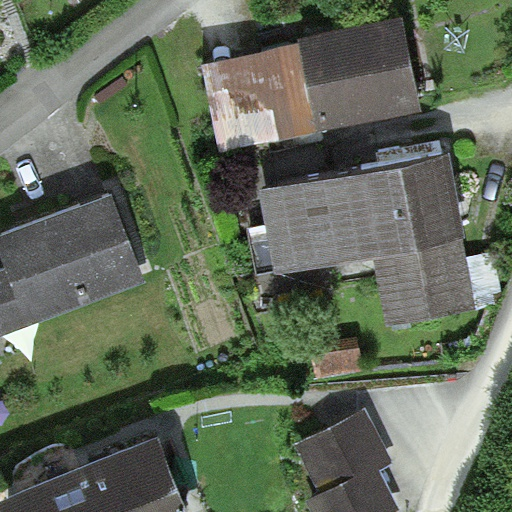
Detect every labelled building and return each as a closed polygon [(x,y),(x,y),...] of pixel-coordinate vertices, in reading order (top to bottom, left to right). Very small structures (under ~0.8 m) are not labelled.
[(202,53),(220,144),(414,105),(396,13),(202,53)] [(440,147),(254,180),(269,263),(336,251),(343,292),(386,285),(391,315),(467,301),(440,147)] [(0,256),(0,323),(131,268),(98,190),(0,231),(0,247),(3,255),(0,256)] [(357,406),(293,436),(317,487),(303,493),(311,511),(376,511),(388,506),(370,467),(383,461),(357,406)] [(181,511),(147,424),(0,480),(0,495),(6,511),(181,511)]
